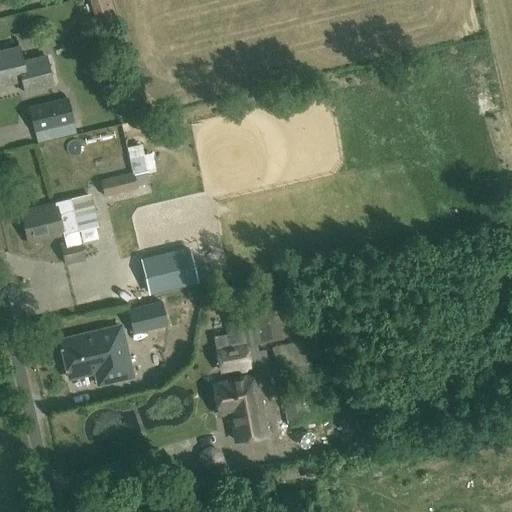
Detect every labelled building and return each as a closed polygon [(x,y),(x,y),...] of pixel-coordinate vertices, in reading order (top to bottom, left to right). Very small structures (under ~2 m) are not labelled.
[(118,17),(115,0),(93,0),(97,21),(118,17)] [(25,93),(52,86),(45,58),(23,64),(19,46),(0,50),(0,86),(22,81),(25,93)] [(67,98),(28,108),(34,132),(73,122),(67,98)] [(146,156),(133,159),(136,174),(150,171),(146,156)] [(105,197),(136,189),(132,173),(101,180),(105,197)] [(69,199),(76,230),(98,225),(90,194),(69,199)] [(62,234),(76,230),(69,199),(55,202),(20,211),(28,244),(62,236),(63,236),(62,234)] [(64,265),(85,259),(80,240),(79,241),(64,244),(60,245),(64,265)] [(124,261),(155,252),(153,242),(121,250),(124,261)] [(190,247),(140,259),(149,295),(199,283),(190,247)] [(133,332),(166,324),(160,300),(127,308),(133,332)] [(217,336),(219,351),(223,370),(251,365),(251,367),(268,364),(265,350),(258,351),(257,344),(283,339),(282,333),(278,310),(273,311),(226,319),(229,334),(217,336)] [(69,381),(100,373),(102,382),(131,375),(119,325),(59,340),(60,345),(56,347),(59,359),(64,359),(67,373),(69,381)] [(302,342),(272,348),(280,379),(310,373),(302,342)] [(212,400),(214,409),(219,411),(220,413),(231,411),(237,441),(266,436),(256,377),(215,384),(217,397),(212,400)] [(306,382),(281,387),(288,424),(314,419),(306,382)]
